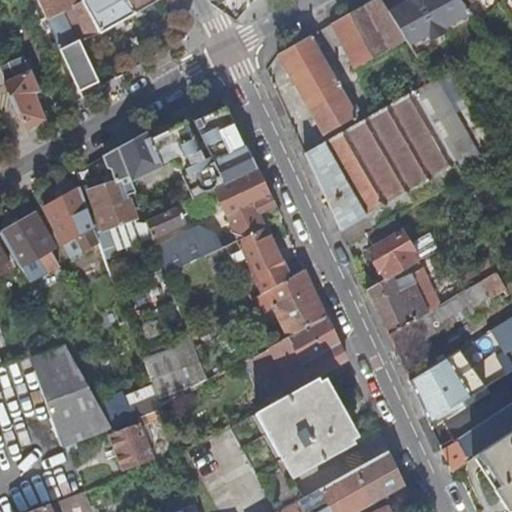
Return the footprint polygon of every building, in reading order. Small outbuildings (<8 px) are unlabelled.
[(37,0),(82,98),(100,87),(78,40),(101,31),(156,0),(160,0),(170,20),(173,21),(185,15),(178,0),(37,0)] [(383,0),(374,0),(333,24),(358,67),(405,40),(389,11),(383,0)] [(409,0),(389,11),(405,40),(464,5),(459,0),(409,0)] [(310,37),(277,56),(303,100),(335,81),(310,37)] [(0,70),(27,130),(45,120),(34,93),(39,91),(29,69),(28,69),(21,56),(0,64),(0,70)] [(435,80),(305,156),(317,181),(324,197),(341,233),(365,218),(373,231),(393,218),(484,165),(435,80)] [(335,81),(303,100),(324,136),(356,117),(335,81)] [(146,130),(117,147),(124,164),(131,182),(168,167),(178,168),(193,199),(214,189),(218,187),(257,168),(246,145),(245,145),(240,135),(226,104),(195,118),(193,119),(197,128),(192,130),(186,119),(149,136),(146,130)] [(124,164),(117,147),(105,154),(114,181),(80,194),(98,241),(101,250),(114,244),(109,227),(130,219),(132,224),(137,222),(127,195),(134,192),(131,182),(124,164)] [(269,194),(257,168),(218,187),(214,189),(237,239),(264,227),(280,219),(269,194)] [(98,241),(80,194),(78,188),(43,208),(63,244),(74,237),(81,250),(98,241)] [(173,208),(146,221),(152,237),(181,224),(173,208)] [(54,248),(33,213),(0,232),(0,234),(19,268),(37,258),(46,273),(57,267),(48,251),(54,248)] [(381,271),(387,280),(399,272),(418,261),(417,259),(409,246),(393,218),(373,231),(365,235),(374,249),(367,253),(379,272),(381,271)] [(264,227),(237,239),(225,245),(210,252),(217,266),(233,258),(230,252),(240,247),(257,283),(262,280),(268,289),(288,277),(283,268),(284,268),(264,227)] [(165,273),(210,252),(225,245),(222,238),(217,241),(215,236),(200,232),(157,253),(165,273)] [(428,234),(409,246),(417,259),(436,248),(428,234)] [(0,252),(0,274),(10,269),(0,252)] [(378,313),(390,337),(417,320),(441,306),(422,268),(404,280),(399,272),(387,280),(368,291),(378,313)] [(313,290),(304,269),(288,277),(268,289),(264,291),(286,337),(325,315),(313,290)] [(459,280),(465,291),(484,279),(478,269),(459,280)] [(464,292),(472,305),(488,296),(490,299),(506,289),(496,272),(484,279),(465,291),(464,292)] [(417,320),(427,337),(474,308),(472,305),(464,292),(441,306),(417,320)] [(317,377),(346,361),(337,341),(325,315),(286,337),(243,361),(267,405),(317,377)] [(506,353),(511,348),(511,316),(488,332),(492,339),(496,336),(506,353)] [(397,352),(398,355),(427,337),(417,320),(390,337),(397,352)] [(426,415),(429,422),(483,388),(468,363),(453,372),(449,365),(475,348),(472,342),(410,381),(426,415)] [(29,357),(62,446),(110,427),(106,419),(63,344),(29,357)] [(140,360),(157,408),(187,392),(171,349),(140,360)] [(290,506),(315,491),(307,476),(357,448),(317,377),(267,405),(241,419),(290,506)] [(442,451),(452,472),(473,459),(479,455),(511,433),(511,405),(460,439),(442,451)] [(155,410),(135,417),(137,422),(106,434),(122,471),(153,459),(144,437),(149,434),(145,424),(159,419),(155,410)] [(106,419),(110,427),(134,418),(130,410),(106,419)] [(511,509),(511,433),(479,455),(499,486),(494,490),(508,511),(511,509)] [(354,511),(391,491),(396,501),(408,494),(401,480),(387,451),(315,491),(290,506),(278,511),(354,511)] [(479,455),(473,459),(494,490),(499,486),(479,455)] [(90,511),(83,492),(30,511),(90,511)] [(169,511),(193,503),(189,492),(164,501),(167,511),(169,511)] [(197,511),(193,503),(169,511),(197,511)]
